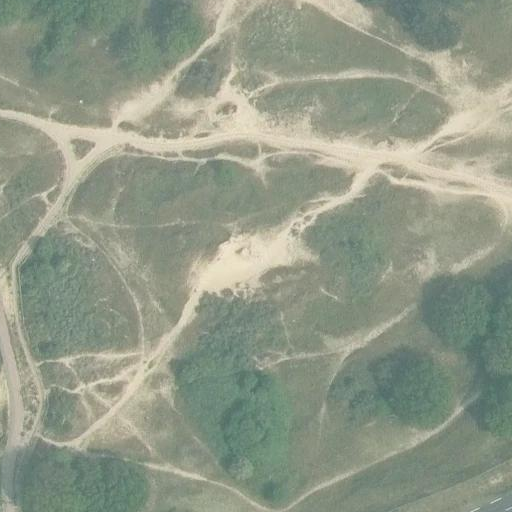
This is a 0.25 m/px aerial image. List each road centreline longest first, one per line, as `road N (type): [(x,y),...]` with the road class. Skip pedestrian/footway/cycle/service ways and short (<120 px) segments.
road 1 (unknown): [(511,190),(316,151),(187,146),(0,116)]
road 2 (unknown): [(27,511),(39,435),(35,386),(12,314),(0,212)]
